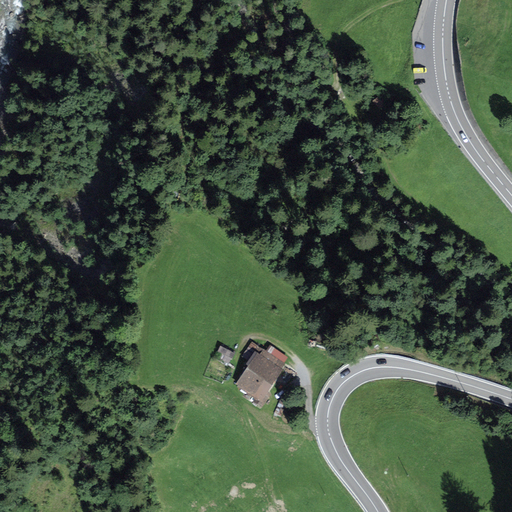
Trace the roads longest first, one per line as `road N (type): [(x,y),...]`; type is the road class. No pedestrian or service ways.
road 1 (secondary): [(511,398),(409,369),(367,367),(343,382),(329,408),(329,433),(376,511)]
road 2 (secondary): [(446,0),(445,87),(470,143),(511,194)]
road 3 (track): [(329,433),(307,416),(297,354),(252,336),(237,367)]
